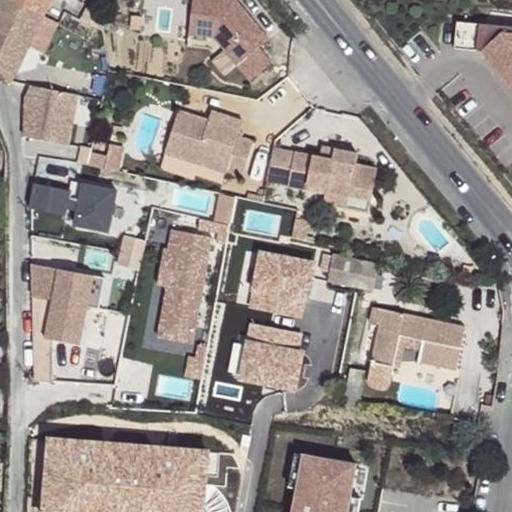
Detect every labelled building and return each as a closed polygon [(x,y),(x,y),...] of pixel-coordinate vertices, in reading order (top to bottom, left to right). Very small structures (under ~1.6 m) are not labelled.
[(0,0),(0,79),(12,88),(53,0),(0,0)] [(237,2),(221,0),(190,0),(187,37),(217,40),(253,82),(273,65),(260,50),(268,44),(257,32),(260,29),(237,2)] [(511,86),(511,29),(461,25),(459,52),(485,54),(511,86)] [(260,29),(257,32),(268,44),(271,41),(260,29)] [(25,103),(26,150),(56,156),(62,157),(65,158),(70,131),(69,130),(76,100),(34,86),(25,103)] [(73,164),(90,168),(92,159),(101,117),(87,113),(73,164)] [(214,114),(211,125),(242,136),(246,125),(214,114)] [(242,136),(211,125),(209,130),(203,128),(205,123),(180,115),(167,155),(243,182),(256,146),(241,141),(242,136)] [(109,148),(104,173),(121,176),(126,151),(109,148)] [(278,151),(270,185),(331,198),(354,203),(354,199),(377,204),(384,173),(362,169),(364,158),(340,153),(338,164),(326,161),(278,151)] [(328,151),(326,161),(338,164),(340,153),(328,151)] [(72,193),(36,186),(31,210),(68,217),(69,211),(79,213),(76,227),(110,233),(117,192),(84,186),(81,203),(70,201),(72,193)] [(354,203),(331,198),(329,207),(374,217),(377,204),(354,199),(354,203)] [(214,239),(176,231),(172,252),(167,251),(160,285),(170,287),(177,289),(176,298),(168,296),(162,328),(196,335),(214,239)] [(127,237),(120,266),(141,270),(147,242),(127,237)] [(279,252),(279,273),(356,273),(357,253),(279,252)] [(30,263),(30,296),(89,307),(101,310),(103,279),(30,263)] [(475,280),(477,270),(468,268),(466,277),(475,280)] [(170,287),(168,296),(176,298),(177,289),(170,287)] [(89,307),(30,296),(29,382),(47,383),(54,344),(81,349),(89,307)] [(373,309),(370,325),(380,327),(372,365),(368,382),(370,386),(373,390),(375,391),(378,392),(383,391),(386,391),(388,389),(390,386),(394,367),(400,339),(422,344),(418,363),(456,371),(465,328),(415,318),(414,323),(403,321),(404,316),(373,309)] [(380,327),(370,325),(362,362),(372,365),(380,327)] [(196,335),(162,328),(160,338),(194,344),(196,335)] [(394,367),(454,380),(456,371),(418,363),(422,344),(400,339),(394,367)] [(352,371),(345,410),(359,413),(367,374),(352,371)] [(84,442),(50,439),(44,511),(99,511),(100,511),(117,511),(202,511),(208,452),(174,449),(174,456),(147,453),(147,447),(111,444),(111,450),(83,448),(84,442)] [(296,453),(289,488),(299,490),(305,492),(312,455),(296,453)] [(360,511),(362,498),(353,497),(359,465),(312,455),(305,492),(299,490),(295,511),(360,511)]
